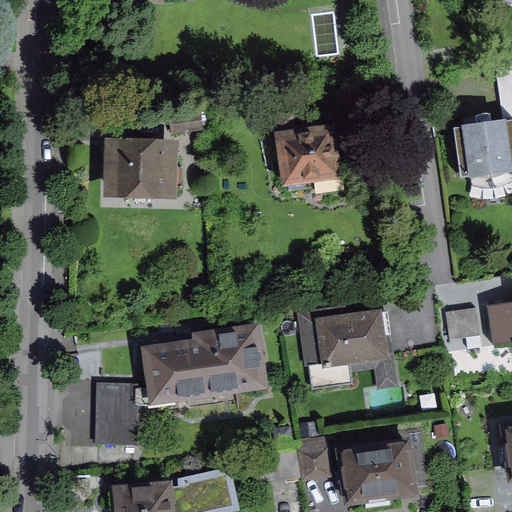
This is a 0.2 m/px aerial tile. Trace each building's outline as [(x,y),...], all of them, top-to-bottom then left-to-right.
[(315,13),(317,53),(338,52),(335,11),(315,13)] [(511,64),(499,65),(504,117),(511,116),(511,64)] [(199,112),(169,116),(172,132),(201,128),(199,112)] [(292,114),(271,117),(274,140),(281,139),(288,191),(344,183),(340,150),(332,151),(329,130),(308,133),(307,125),(294,126),(292,114)] [(511,120),(453,128),(460,178),(470,177),(471,185),(481,188),(493,188),(504,185),(511,179),(511,178),(511,171),(511,170),(511,120)] [(169,146),(113,145),(112,191),(167,192),(168,187),(181,187),(182,166),(169,166),(169,146)] [(511,341),(511,301),(487,305),(492,344),(511,341)] [(450,348),(483,346),(481,306),(448,308),(450,348)] [(342,309),(302,315),(312,389),(352,383),(349,360),(376,356),(377,363),(391,364),(384,313),(343,318),(342,309)] [(199,344),(147,351),(154,399),(262,384),(254,329),(198,337),(199,344)] [(138,384),(100,383),(98,444),(136,445),(138,384)] [(330,444),(301,447),(306,483),(334,479),(330,444)] [(416,446),(349,455),(357,511),(424,501),(416,446)] [(181,511),(180,487),(119,490),(120,511),(181,511)]
